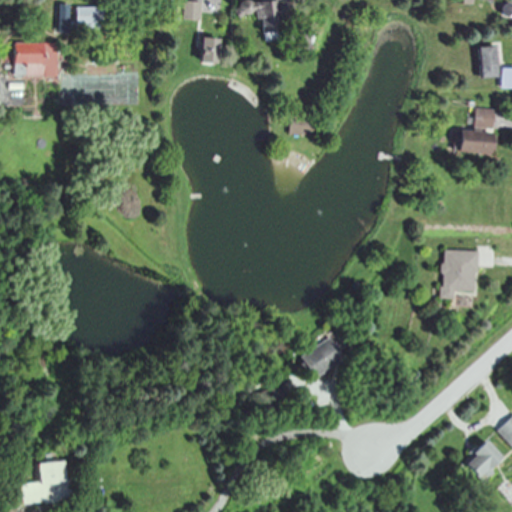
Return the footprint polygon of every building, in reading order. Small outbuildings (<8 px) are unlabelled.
[(255,33),(272,32),(272,23),(286,22),(284,0),(232,3),(232,15),(248,14),(249,20),(254,20),(255,33)] [(196,21),(196,3),(179,2),(178,21),(196,21)] [(53,22),(63,23),(64,6),(53,5),(53,22)] [(90,30),(91,8),(70,8),(70,30),(90,30)] [(294,49),(306,51),(309,29),(297,27),(294,49)] [(209,64),(212,39),(195,37),(191,62),(209,64)] [(6,76),(53,77),(54,45),(7,43),(6,76)] [(493,78),(492,46),(471,47),(472,79),(493,78)] [(495,90),(511,89),(511,68),(495,69),(495,90)] [(489,110),(470,109),(468,131),(451,130),(449,152),(484,155),(485,132),(487,132),(489,110)] [(284,136),(307,136),(306,118),(283,119),(284,136)] [(450,293),(470,293),(472,252),(437,251),(436,300),(449,300),(450,293)] [(294,358),(308,380),(339,360),(325,338),(294,358)] [(511,453),(511,452),(511,416),(510,415),(492,432),(511,453)] [(487,472),(482,468),(492,455),(475,441),(456,466),(478,484),(487,472)] [(30,465),(32,483),(14,485),(17,506),(61,501),(56,462),(30,465)]
